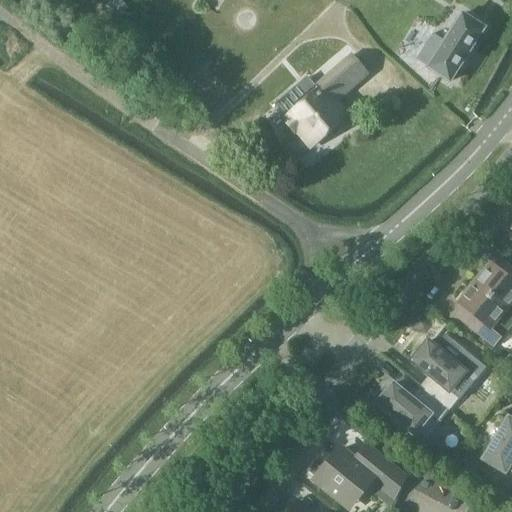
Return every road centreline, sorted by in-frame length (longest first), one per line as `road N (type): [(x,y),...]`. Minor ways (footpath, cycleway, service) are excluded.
road 1 (tertiary): [(108,511),(164,442),(445,182),(511,103)]
road 2 (track): [(130,110),(0,11)]
